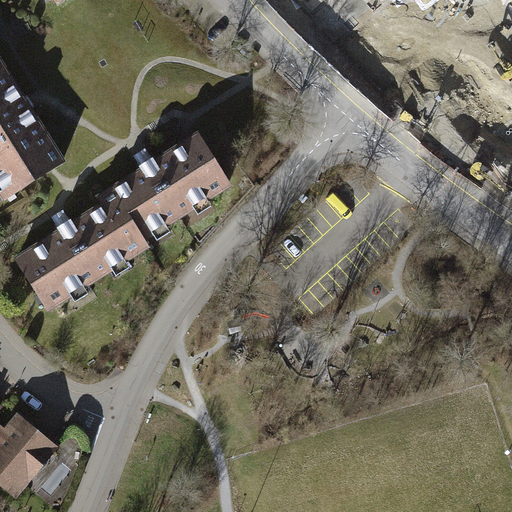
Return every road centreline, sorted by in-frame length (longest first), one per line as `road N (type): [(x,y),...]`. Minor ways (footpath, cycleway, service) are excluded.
road 1 (residential): [(343,115),(165,325),(116,422)]
road 2 (residential): [(511,245),(343,115)]
road 3 (residential): [(343,115),(235,0)]
road 4 (residential): [(116,422),(49,393),(0,347)]
